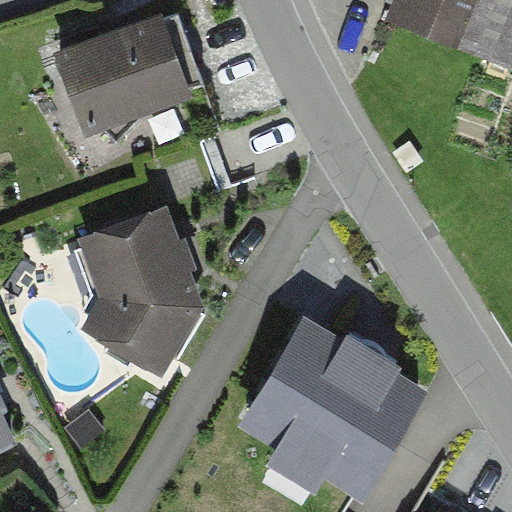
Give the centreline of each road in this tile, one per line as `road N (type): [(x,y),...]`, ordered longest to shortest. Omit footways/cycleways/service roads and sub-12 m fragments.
road 1 (residential): [(357,162),(133,511)]
road 2 (residential): [(357,162),(511,418)]
road 3 (residential): [(270,0),(357,162)]
